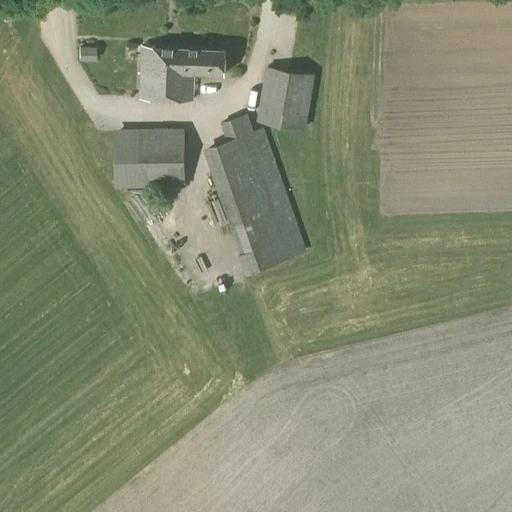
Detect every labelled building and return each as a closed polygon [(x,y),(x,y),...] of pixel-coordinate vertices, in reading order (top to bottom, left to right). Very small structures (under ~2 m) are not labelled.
[(94,47),(78,46),(78,60),(94,60),(94,47)] [(191,101),(192,73),(223,75),(225,50),(142,46),(139,98),(191,101)] [(304,129),(314,74),(266,66),(257,121),(304,129)] [(253,135),(247,115),(220,124),(226,143),(206,150),(248,274),(304,256),(262,131),(253,135)] [(117,186),(181,186),(181,129),(117,130),(117,186)]
